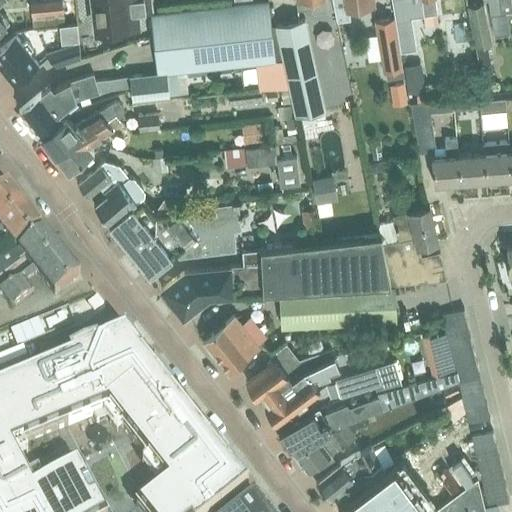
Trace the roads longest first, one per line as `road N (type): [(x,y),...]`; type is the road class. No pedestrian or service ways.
road 1 (residential): [(304,511),(0,130)]
road 2 (residential): [(511,429),(467,250),(474,226),(511,211)]
